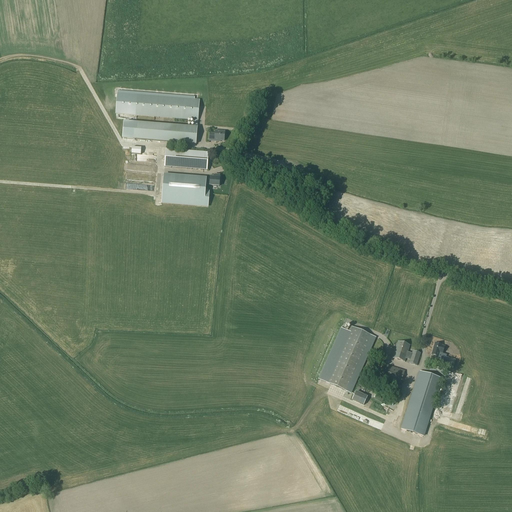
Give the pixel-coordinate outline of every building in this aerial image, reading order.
[(195,120),(194,128),(197,128),(197,121),(199,101),(194,100),(194,98),(117,91),(116,114),(195,120)] [(132,139),(195,145),(197,128),(194,128),(133,123),(132,139)] [(215,134),(210,134),(209,141),(220,142),(220,141),(224,142),(224,132),(215,132),(215,134)] [(139,148),(129,148),(129,155),(134,155),(134,158),(146,158),(146,154),(139,154),(139,148)] [(166,150),(164,168),(203,171),(203,163),(207,163),(208,153),(166,150)] [(161,207),(208,211),(209,195),(205,195),(206,184),(209,185),(209,186),(212,186),(212,187),(213,188),(216,188),(216,187),(219,187),(219,179),(219,175),(214,175),(214,178),(210,178),(210,181),(206,181),(206,178),(164,175),(161,207)] [(351,327),(348,332),(341,328),(318,379),(326,382),(348,392),(373,337),(351,327)] [(393,358),(405,362),(407,356),(408,353),(410,346),(398,342),(393,358)] [(438,345),(435,344),(431,355),(434,356),(433,360),(438,361),(439,357),(440,353),(442,354),(445,347),(442,346),(441,346),(442,345),(438,344),(438,345)] [(382,361),(385,353),(378,351),(376,359),(382,361)] [(412,354),(408,353),(407,356),(411,358),(410,360),(409,363),(416,366),(420,354),(412,352),(412,354)] [(380,379),(401,385),(405,371),(385,365),(380,379)] [(441,379),(419,372),(401,430),(423,437),(441,379)] [(454,399),(459,376),(451,374),(443,409),(441,408),(441,411),(452,413),(453,409),(454,405),(452,404),(453,401),(454,402),(454,400),(454,399)] [(454,407),(460,409),(467,388),(461,386),(454,407)] [(353,393),(349,402),(357,406),(361,396),(353,393)]
